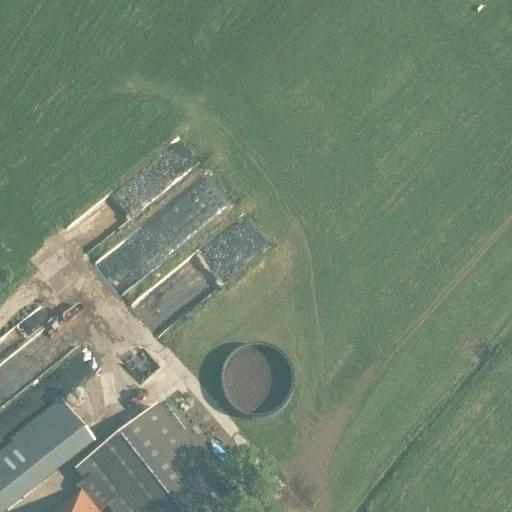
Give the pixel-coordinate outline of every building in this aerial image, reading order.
[(150,329),(168,310),(147,290),(129,309),(150,329)] [(245,373),(235,378),(244,395),(279,377),(263,346),(256,350),(248,336),(240,340),(245,348),(234,353),(245,373)] [(137,341),(118,358),(137,379),(156,362),(137,341)] [(0,447),(0,509),(89,439),(59,401),(0,447)] [(74,466),(86,481),(109,511),(240,511),(154,402),(74,466)] [(96,511),(78,489),(47,511),(96,511)]
